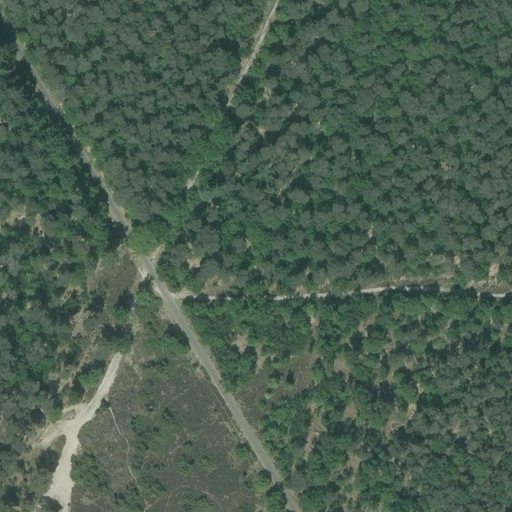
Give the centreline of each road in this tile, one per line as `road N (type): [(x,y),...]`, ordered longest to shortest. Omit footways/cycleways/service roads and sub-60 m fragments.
road 1 (track): [(150,267),(0,15)]
road 2 (track): [(64,511),(84,431),(125,366),(150,267)]
road 3 (track): [(295,511),(165,293)]
